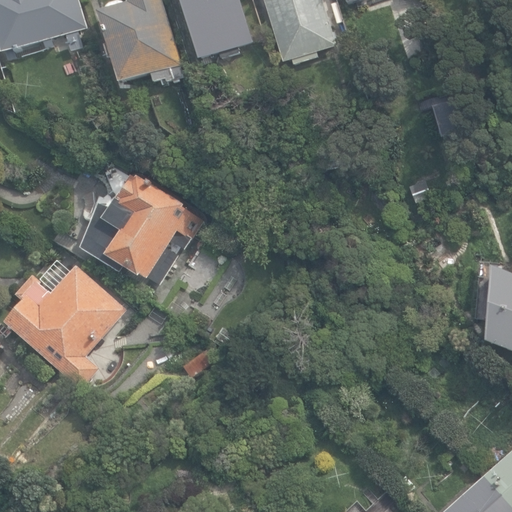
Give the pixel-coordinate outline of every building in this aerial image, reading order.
[(0,0),(0,40),(4,52),(66,32),(70,48),(83,43),(79,28),(89,25),(80,0),(0,0)] [(101,14),(122,85),(154,75),(156,80),(168,77),(169,83),(188,77),(165,0),(129,0),(131,5),(127,6),(122,4),(112,7),(109,12),(101,14)] [(182,0),(201,62),(222,55),(223,60),(242,54),(241,49),(256,45),(242,0),(182,0)] [(292,57),(293,61),(318,54),(316,49),(336,43),(323,0),(265,0),(283,60),(292,57)] [(126,267),(162,288),(180,256),(169,250),(174,243),(187,250),(206,222),(186,210),(188,207),(136,174),(129,185),(130,185),(125,194),(123,193),(114,208),(103,201),(85,250),(123,272),(126,267)] [(129,311),(79,267),(54,295),(41,284),(42,283),(35,276),(18,296),(26,304),(8,325),(81,390),(100,369),(88,358),(129,311)] [(488,343),(511,351),(511,274),(494,268),(491,306),(487,305),(486,319),(490,319),(488,343)] [(226,328),(218,339),(231,347),(239,336),(226,328)] [(187,368),(194,379),(225,359),(217,348),(187,368)] [(0,449),(0,453),(8,460),(19,448),(10,439),(0,449)] [(511,511),(511,455),(449,511),(511,511)]
